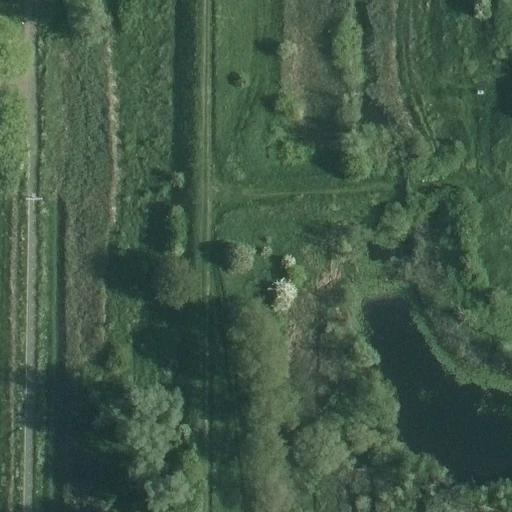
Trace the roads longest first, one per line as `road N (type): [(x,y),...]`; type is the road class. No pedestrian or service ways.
road 1 (track): [(204,511),(207,0)]
road 2 (track): [(207,190),(460,188),(468,176),(469,131)]
road 3 (track): [(254,511),(207,260)]
